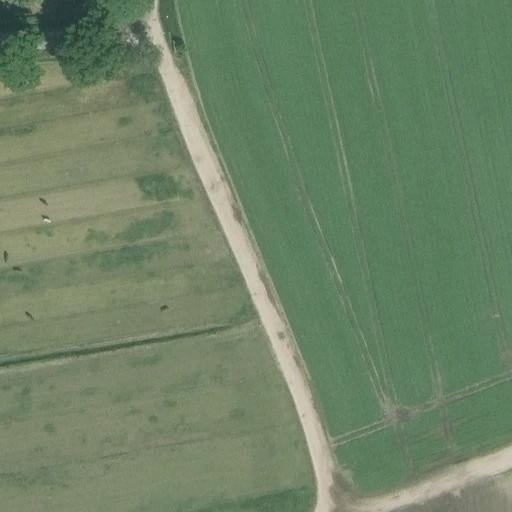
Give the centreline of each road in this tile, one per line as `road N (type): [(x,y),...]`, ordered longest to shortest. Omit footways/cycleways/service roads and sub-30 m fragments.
road 1 (track): [(312,511),(323,482),(304,399),(151,42)]
road 2 (unclassified): [(0,52),(151,42),(142,0)]
road 3 (track): [(348,511),(511,448)]
